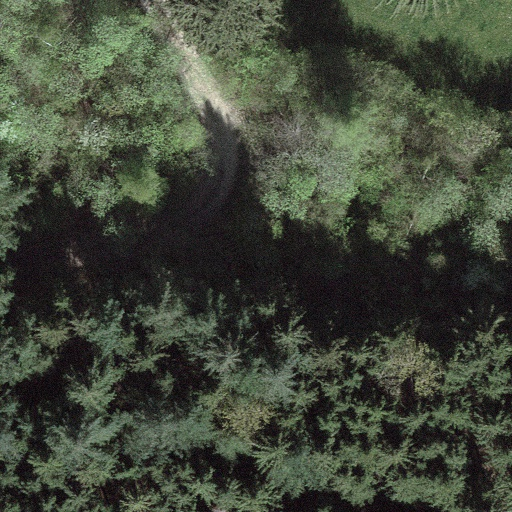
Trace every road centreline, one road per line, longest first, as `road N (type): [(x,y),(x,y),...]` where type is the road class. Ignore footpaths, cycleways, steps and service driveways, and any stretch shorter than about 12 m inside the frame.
road 1 (track): [(0,389),(418,511)]
road 2 (track): [(145,0),(196,106),(210,162),(192,198),(165,221),(0,269)]
